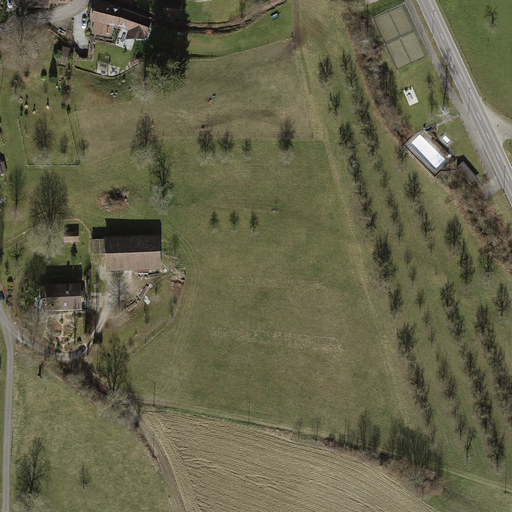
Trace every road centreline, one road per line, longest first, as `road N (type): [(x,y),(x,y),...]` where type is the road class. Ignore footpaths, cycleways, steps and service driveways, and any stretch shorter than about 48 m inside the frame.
road 1 (track): [(9,332),(132,399),(184,511)]
road 2 (tertiary): [(424,0),(511,186)]
